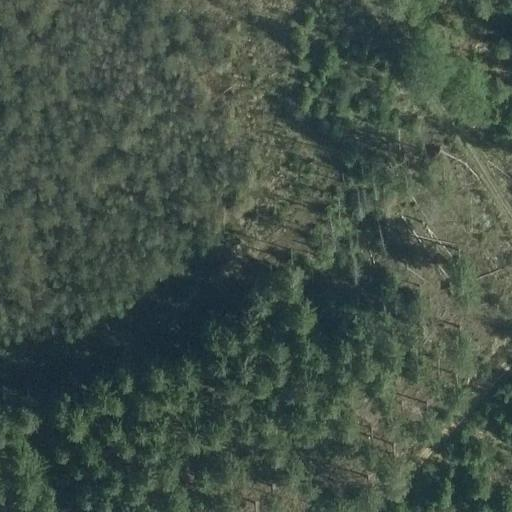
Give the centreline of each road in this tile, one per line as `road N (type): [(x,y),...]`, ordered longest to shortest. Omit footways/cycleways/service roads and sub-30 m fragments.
road 1 (track): [(511,213),(370,0)]
road 2 (track): [(371,511),(511,357)]
